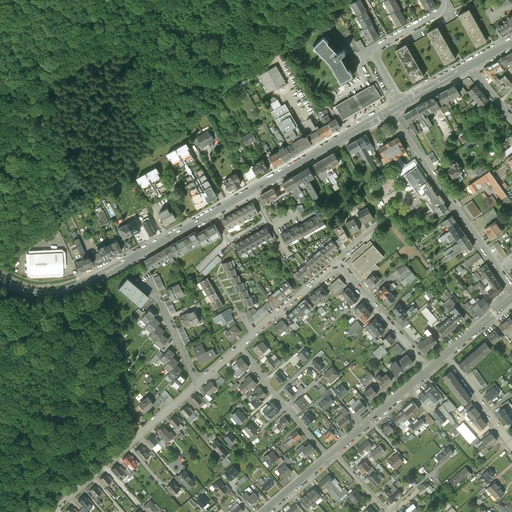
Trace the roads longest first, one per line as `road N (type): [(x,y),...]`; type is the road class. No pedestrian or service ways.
road 1 (secondary): [(0,279),(35,293),(75,287),(392,109)]
road 2 (residential): [(392,109),(511,288)]
road 3 (residential): [(55,508),(198,383)]
road 4 (residential): [(431,369),(335,263)]
road 5 (residential): [(240,346),(329,457)]
road 6 (residential): [(401,104),(375,50),(442,8)]
road 7 (secondary): [(431,369),(335,452)]
road 8 (residential): [(240,346),(335,263)]
road 9 (residential): [(198,383),(147,270)]
